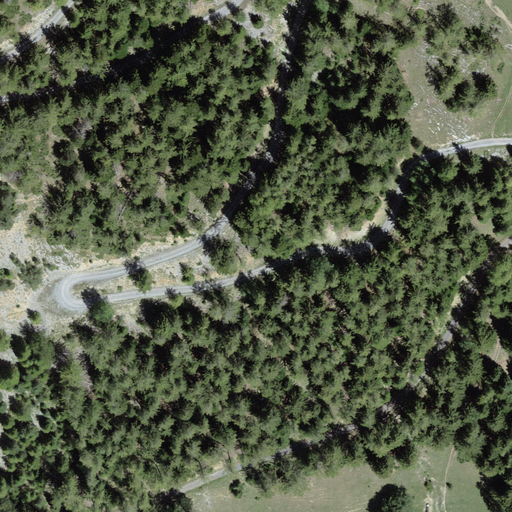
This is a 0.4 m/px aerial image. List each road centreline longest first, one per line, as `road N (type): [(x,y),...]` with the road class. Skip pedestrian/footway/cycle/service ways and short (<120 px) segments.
road 1 (track): [(511,148),(470,145),(414,163),(380,237),(355,253),(317,250),(207,289),(76,307),(62,301),(63,283),(125,270),(204,238),(255,174),(306,0)]
road 2 (track): [(130,511),(331,436),(404,399),(480,269),(511,243)]
road 3 (track): [(0,94),(65,83),(141,56),(220,13),(229,0)]
